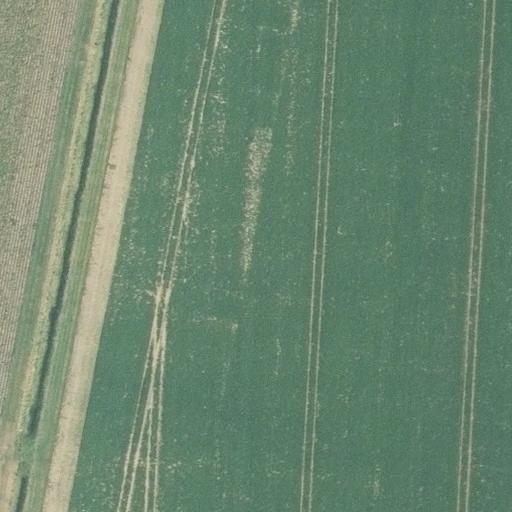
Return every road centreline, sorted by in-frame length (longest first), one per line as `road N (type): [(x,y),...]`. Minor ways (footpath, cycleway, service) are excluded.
road 1 (track): [(131,0),(49,441),(42,457),(0,457)]
road 2 (track): [(0,487),(91,0)]
